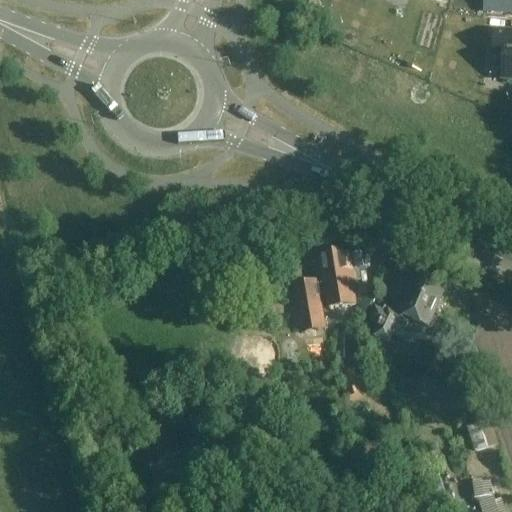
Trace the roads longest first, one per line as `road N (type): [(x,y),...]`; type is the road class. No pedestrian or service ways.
road 1 (secondary): [(511,250),(315,163)]
road 2 (secondary): [(194,134),(315,163)]
road 3 (secondary): [(315,163),(213,96)]
road 4 (secondary): [(109,91),(113,115),(138,141),(173,145),(194,134)]
